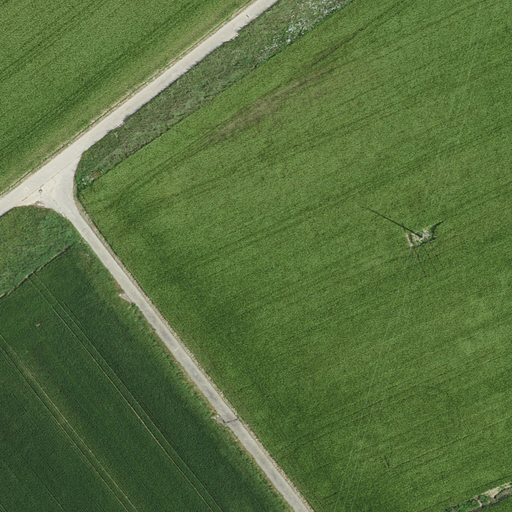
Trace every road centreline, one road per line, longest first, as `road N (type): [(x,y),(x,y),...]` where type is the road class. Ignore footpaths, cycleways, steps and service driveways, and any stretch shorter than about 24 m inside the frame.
road 1 (track): [(35,183),(294,511)]
road 2 (track): [(0,209),(270,0)]
